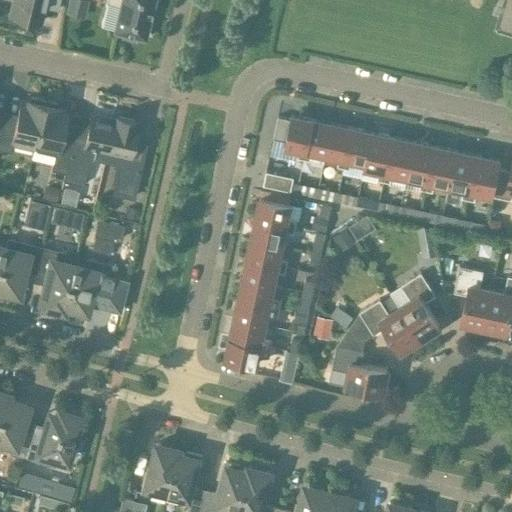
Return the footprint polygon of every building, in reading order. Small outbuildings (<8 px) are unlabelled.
[(12,0),(9,15),(15,17),(18,20),(29,23),(33,21),(39,22),(43,7),(56,10),(58,0),(12,0)] [(86,0),(67,0),(65,13),(84,18),(88,0),(86,0)] [(144,37),(153,0),(107,0),(107,2),(121,5),(115,30),(123,32),(122,37),(135,40),(136,35),(144,37)] [(33,147),(44,100),(31,97),(31,100),(26,99),(26,101),(20,100),(14,126),(2,123),(0,129),(0,149),(10,151),(11,143),(33,147)] [(51,169),(65,172),(72,139),(60,136),(66,110),(60,109),(61,107),(56,106),(57,103),(44,100),(33,147),(55,152),(54,158),(51,169)] [(104,161),(114,119),(91,114),(84,142),(72,139),(65,172),(63,181),(82,185),(92,159),(104,161)] [(274,137),(286,140),(285,144),(299,147),(297,157),(304,158),(312,119),(291,115),(291,118),(278,116),(274,137)] [(114,119),(104,161),(116,164),(113,193),(133,197),(142,155),(130,152),(137,124),(134,124),(135,121),(116,117),(116,120),(114,119)] [(324,162),(326,153),(332,123),(312,119),(304,158),(310,160),(324,162)] [(344,167),(352,128),(332,123),(326,153),(339,156),(337,165),(344,167)] [(352,128),(344,167),(350,168),(352,159),(365,162),(372,132),(352,128)] [(384,180),(393,137),(372,132),(365,162),(364,166),(379,170),(377,179),(384,180)] [(407,176),(414,141),(393,137),(384,180),(390,182),(392,172),(407,176)] [(426,189),(435,146),(414,141),(407,176),(421,179),(419,188),(426,189)] [(449,185),(456,150),(435,146),(426,189),(433,191),(435,181),(449,185)] [(468,199),(477,155),(456,150),(449,185),(464,188),(462,197),(468,199)] [(492,195),(498,166),(499,159),(477,155),(468,199),(475,200),(477,191),(490,194),(490,195),(492,195)] [(511,161),(510,169),(498,166),(492,195),(511,199),(511,196),(511,161)] [(266,171),(263,184),(291,190),(294,177),(266,171)] [(299,183),(297,193),(316,197),(318,187),(299,183)] [(318,187),(316,197),(336,201),(338,191),(318,187)] [(338,191),(336,201),(356,205),(358,195),(338,191)] [(358,195),(356,205),(377,210),(379,200),(358,195)] [(256,217),(295,226),(296,220),(287,217),(290,203),(260,197),(256,217)] [(26,214),(47,219),(51,204),(30,199),(26,214)] [(379,200),(377,210),(398,214),(401,204),(379,200)] [(320,215),(329,218),(332,205),(323,203),(322,204),(320,215)] [(401,204),(398,214),(420,219),(422,209),(401,204)] [(422,209),(420,219),(440,224),(443,214),(422,209)] [(454,226),(456,216),(443,214),(440,224),(454,226)] [(295,226),(256,217),(251,237),(281,244),(284,231),(294,233),(295,226)] [(94,235),(120,241),(123,225),(98,219),(94,235)] [(472,219),(470,229),(484,231),(486,222),(472,219)] [(418,229),(423,257),(438,255),(433,228),(433,227),(429,227),(418,229)] [(281,244),(251,237),(247,257),(286,266),(288,259),(278,257),(281,244)] [(324,241),(314,239),(312,251),(322,253),(324,241)] [(35,271),(41,247),(27,243),(25,252),(4,247),(0,264),(0,288),(17,292),(23,268),(35,271)] [(42,299),(41,304),(62,309),(64,304),(73,265),(61,262),(63,253),(41,247),(35,271),(47,274),(41,298),(42,299)] [(318,266),(319,266),(322,253),(312,251),(309,264),(318,266)] [(243,277),(273,284),(275,270),(285,272),(286,266),(247,257),(243,277)] [(73,265),(64,304),(85,309),(89,295),(106,300),(115,266),(90,259),(87,268),(73,265)] [(483,329),(492,289),(480,286),(483,270),(460,265),(454,291),(467,294),(461,321),(470,323),(470,326),(483,329)] [(399,306),(421,340),(433,333),(431,330),(439,325),(424,302),(436,295),(421,272),(400,285),(410,299),(399,306)] [(492,289),(483,329),(497,332),(497,329),(507,331),(511,306),(511,276),(508,275),(504,292),(492,289)] [(282,287),(272,285),(273,284),(243,277),(238,297),(278,306),(279,299),(281,292),(282,287)] [(315,281),(305,279),(303,290),(313,292),(315,281)] [(309,304),(310,304),(313,292),(303,290),(301,303),(309,304)] [(276,316),(276,312),(278,306),(238,297),(234,317),(264,324),(273,326),(276,316)] [(421,340),(399,306),(389,313),(379,298),(359,311),(374,334),(385,327),(400,350),(408,345),(410,348),(421,340)] [(314,333),(330,336),(334,317),(318,314),(314,333)] [(230,337),(269,346),(271,339),(261,337),(264,324),(234,317),(230,337)] [(297,319),(294,331),(304,333),(307,321),(306,321),(297,319)] [(269,346),(230,337),(225,358),(255,364),(258,350),(268,352),(269,346)] [(302,341),(292,340),(290,350),(299,352),(302,342),(302,341)] [(386,376),(387,368),(360,363),(363,350),(337,344),(331,367),(348,371),(345,384),(357,386),(356,390),(370,393),(371,390),(383,392),(386,376)] [(287,364),(297,366),(299,352),(290,350),(287,364)] [(5,399),(0,413),(0,439),(13,444),(10,452),(24,457),(30,433),(19,430),(22,420),(26,405),(5,399)] [(30,433),(24,457),(48,464),(50,455),(66,460),(66,457),(69,458),(74,442),(71,441),(77,421),(76,421),(77,416),(58,410),(57,415),(49,412),(44,426),(33,423),(30,433)] [(168,491),(179,448),(157,442),(149,476),(145,475),(141,491),(152,494),(153,488),(168,491)] [(189,511),(199,511),(205,490),(191,486),(194,473),(197,474),(202,455),(187,451),(186,454),(179,452),(180,448),(179,448),(168,491),(180,494),(179,501),(189,503),(187,511),(189,511)] [(238,509),(249,465),(248,465),(247,469),(239,467),(240,465),(225,461),(220,480),(223,481),(220,493),(205,490),(199,511),(212,511),(213,509),(223,511),(225,506),(238,509)] [(280,511),(281,509),(262,504),(271,471),(249,465),(238,509),(249,511),(280,511)] [(22,471),(18,485),(33,490),(38,476),(22,471)] [(73,487),(57,482),(53,496),(69,500),(73,487)] [(323,511),(329,490),(308,485),(307,490),(303,489),(297,511),(292,511),(281,509),(280,511),(323,511)] [(349,511),(352,501),(349,500),(350,495),(329,490),(323,511),(349,511)] [(9,493),(7,502),(21,505),(23,496),(9,493)] [(51,507),(53,498),(39,494),(37,503),(51,507)] [(119,511),(132,511),(135,499),(123,497),(119,511)] [(53,498),(51,507),(66,511),(69,503),(53,498)] [(410,511),(411,507),(390,501),(386,511),(410,511)]
